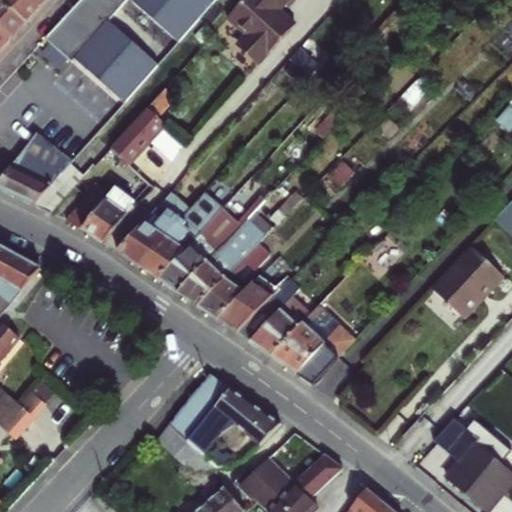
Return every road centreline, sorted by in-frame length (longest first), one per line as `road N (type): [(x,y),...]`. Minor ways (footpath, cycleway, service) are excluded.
road 1 (tertiary): [(429,511),(202,340)]
road 2 (tertiary): [(202,340),(114,278),(0,216)]
road 3 (residential): [(42,511),(202,340)]
